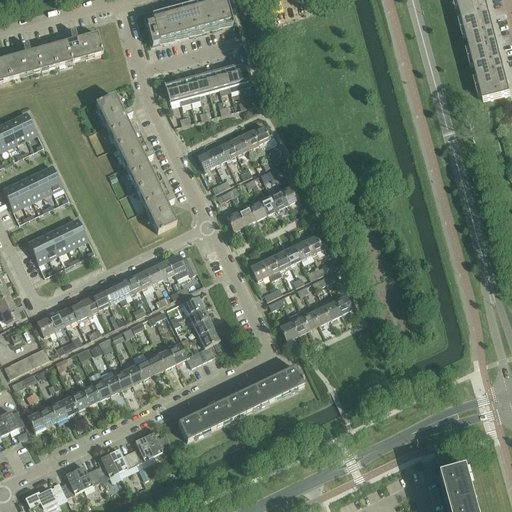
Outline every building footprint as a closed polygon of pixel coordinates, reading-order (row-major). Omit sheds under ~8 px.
[(485,0),(456,0),(484,105),(511,98),(485,0)] [(144,20),(150,43),(148,44),(150,51),(160,49),(160,48),(175,44),(189,40),(204,36),(203,36),(218,32),(232,28),(232,27),(226,2),(225,2),(225,3),(182,14),(182,10),(144,20)] [(72,44),(51,49),(57,70),(103,57),(97,37),(77,42),(75,34),(70,36),(72,44)] [(25,56),(5,62),(11,82),(57,70),(51,49),(30,55),(28,47),(23,49),(25,56)] [(0,85),(11,82),(5,62),(0,63),(0,85)] [(243,66),(233,69),(240,93),(250,90),(248,84),(250,83),(246,70),(244,70),(243,66),(242,66),(243,66)] [(233,69),(223,72),(228,91),(230,96),(240,93),(233,69)] [(223,72),(213,74),(219,94),(228,91),(223,72)] [(213,74),(204,77),(209,96),(219,94),(213,74)] [(204,77),(194,80),(199,99),(209,96),(204,77)] [(194,80),(184,83),(190,107),(200,104),(199,99),(194,80)] [(184,83),(174,85),(179,105),(181,109),(190,107),(184,83)] [(164,87),(167,100),(166,100),(167,105),(168,105),(169,108),(170,108),(170,107),(179,105),(174,85),(164,88),(164,87)] [(95,108),(116,151),(135,142),(126,122),(133,119),(130,114),(123,118),(114,99),(95,108)] [(27,118),(17,123),(26,142),(36,137),(27,118)] [(17,123),(7,128),(16,147),(26,142),(17,123)] [(7,128),(0,131),(0,137),(7,152),(16,147),(7,128)] [(263,130),(252,135),(258,149),(261,155),(273,150),(270,144),(268,141),(270,140),(266,133),(265,133),(263,130)] [(252,135),(241,140),(248,154),(251,160),(261,155),(258,149),(252,135)] [(241,140),(230,145),(237,159),(248,154),(241,140)] [(135,142),(116,151),(136,194),(155,185),(146,165),(153,162),(151,157),(144,160),(135,142)] [(230,145),(219,151),(226,165),(237,159),(230,145)] [(219,151),(208,156),(215,170),(218,176),(229,171),(226,165),(219,151)] [(208,156),(197,161),(204,175),(215,170),(208,156)] [(289,167),(282,170),(284,177),(292,174),(289,167)] [(53,171),(42,176),(52,195),(62,190),(53,171)] [(42,176),(33,181),(42,200),(52,195),(42,176)] [(33,181),(23,186),(32,205),(42,200),(33,181)] [(155,185),(136,194),(157,237),(176,228),(167,209),(174,205),(172,201),(165,204),(155,185)] [(23,186),(13,190),(22,209),(32,205),(23,186)] [(226,192),(223,186),(212,191),(215,198),(226,192)] [(297,187),(281,195),(287,209),(299,204),(295,197),(301,195),(297,187)] [(13,190),(3,195),(12,214),(22,209),(13,190)] [(230,201),(227,195),(216,200),(219,207),(230,201)] [(281,195),(270,200),(277,214),(287,209),(281,195)] [(270,200),(259,206),(266,219),(277,214),(270,200)] [(259,206),(248,211),(255,225),(266,219),(259,206)] [(248,211),(238,216),(244,230),(255,225),(248,211)] [(244,230),(238,216),(226,221),(233,235),(244,230)] [(78,224),(68,229),(77,248),(87,243),(78,224)] [(68,229),(58,234),(67,253),(77,248),(68,229)] [(58,234),(49,239),(58,258),(67,253),(58,234)] [(49,239),(39,243),(48,262),(58,258),(49,239)] [(316,240),(304,245),(311,259),(322,253),(316,240)] [(39,243),(29,248),(38,267),(48,262),(39,243)] [(304,245),(294,250),(300,264),(311,259),(304,245)] [(294,250),(283,255),(290,269),(300,264),(294,250)] [(272,261),(279,275),(280,277),(285,275),(284,272),(290,269),(283,255),(272,261)] [(167,264),(174,278),(176,284),(189,277),(191,280),(197,277),(189,261),(183,264),(186,271),(185,272),(178,259),(167,264)] [(272,261),(261,266),(268,280),(279,275),(272,261)] [(167,264),(156,269),(163,283),(174,278),(167,264)] [(268,280),(261,266),(250,271),(257,285),(268,280)] [(156,269),(146,275),(152,288),(163,283),(156,269)] [(146,275),(135,280),(141,294),(152,288),(146,275)] [(334,277),(323,282),(326,288),(337,283),(334,277)] [(135,280),(124,285),(130,299),(141,294),(135,280)] [(124,285),(113,290),(120,304),(122,310),(127,307),(125,302),(130,299),(124,285)] [(5,289),(0,290),(0,304),(10,300),(5,289)] [(113,290),(102,295),(109,309),(120,304),(113,290)] [(278,300),(275,294),(264,299),(267,305),(278,300)] [(102,295),(91,301),(98,315),(109,309),(102,295)] [(10,300),(0,304),(0,314),(1,317),(15,310),(10,300)] [(345,300),(334,305),(341,319),(352,314),(345,300)] [(91,301),(81,306),(87,320),(88,321),(93,319),(93,317),(98,315),(91,301)] [(183,308),(188,320),(204,312),(199,301),(183,308)] [(283,309),(280,303),(268,308),(271,315),(283,309)] [(334,305),(323,310),(330,324),(341,319),(334,305)] [(81,306),(70,311),(76,325),(87,320),(81,306)] [(15,310),(1,317),(4,322),(0,324),(3,330),(6,328),(15,324),(15,326),(19,324),(19,322),(20,321),(15,310)] [(323,310),(312,315),(319,329),(330,324),(323,310)] [(70,311),(59,316),(66,330),(76,325),(70,311)] [(204,312),(188,320),(194,330),(209,323),(204,312)] [(153,321),(155,326),(166,320),(164,315),(153,321)] [(291,326),(297,340),(308,335),(301,321),(299,315),(288,320),(291,326)] [(312,315),(301,321),(308,335),(319,329),(312,315)] [(59,316),(48,321),(55,335),(66,330),(59,316)] [(48,321),(37,327),(44,341),(49,338),(50,341),(50,342),(50,343),(52,344),(58,341),(55,335),(48,321)] [(209,323),(194,330),(199,341),(214,334),(209,323)] [(297,340),(291,326),(280,331),(286,345),(297,340)] [(143,333),(140,327),(131,331),(134,337),(143,333)] [(131,331),(122,336),(126,342),(134,338),(131,331)] [(218,357),(224,354),(220,345),(214,334),(199,341),(204,352),(208,351),(213,348),(218,357)] [(10,340),(11,342),(14,347),(21,344),(18,336),(10,340)] [(120,337),(112,341),(115,346),(123,342),(120,337)] [(109,342),(99,347),(99,348),(101,353),(112,347),(109,342)] [(69,347),(62,350),(65,357),(72,353),(69,347)] [(99,348),(91,351),(94,358),(102,355),(101,353),(99,348)] [(179,348),(168,353),(176,369),(187,363),(186,361),(179,348)] [(218,359),(218,357),(213,348),(208,351),(213,361),(218,359)] [(208,351),(204,352),(202,353),(207,364),(213,361),(208,351)] [(44,352),(38,355),(43,367),(49,364),(44,352)] [(87,352),(77,357),(81,364),(91,359),(87,352)] [(168,353),(157,358),(165,374),(176,369),(168,353)] [(202,353),(197,356),(202,367),(207,364),(202,353)] [(38,355),(32,358),(38,369),(43,367),(38,355)] [(197,356),(191,358),(197,369),(202,367),(197,356)] [(32,358),(27,361),(32,372),(38,369),(32,358)] [(157,358),(146,363),(154,379),(165,374),(157,358)] [(191,358),(186,361),(187,363),(191,372),(197,369),(191,358)] [(27,361),(21,363),(27,375),(32,372),(27,361)] [(21,363),(16,366),(21,378),(27,375),(21,363)] [(146,363),(136,369),(143,384),(154,379),(146,363)] [(66,370),(63,364),(55,368),(58,373),(66,370)] [(16,366),(10,369),(15,380),(21,378),(16,366)] [(15,380),(10,369),(4,372),(10,383),(15,380)] [(136,369),(125,374),(132,389),(143,384),(136,369)] [(118,377),(114,379),(122,395),(132,389),(125,374),(123,370),(117,373),(118,377)] [(277,380),(265,385),(274,404),(304,390),(302,386),(304,385),(302,383),(301,383),(295,371),(283,377),(282,375),(276,378),(277,380)] [(34,378),(23,384),(26,390),(37,385),(34,378)] [(114,379),(103,384),(111,400),(122,395),(114,379)] [(12,389),(15,396),(26,390),(23,384),(12,389)] [(103,384),(92,389),(100,405),(111,400),(103,384)] [(248,394),(236,399),(245,418),(274,404),(265,385),(254,391),(253,389),(247,392),(248,394)] [(92,389),(82,395),(89,410),(100,405),(92,389)] [(82,395),(71,400),(78,415),(89,410),(82,395)] [(219,408),(208,413),(217,432),(245,418),(236,399),(225,405),(224,403),(218,406),(219,408)] [(71,400),(60,405),(68,421),(78,415),(71,400)] [(60,405),(49,410),(57,426),(68,421),(60,405)] [(49,410),(38,415),(46,431),(57,426),(49,410)] [(190,421),(178,427),(187,446),(217,432),(208,413),(196,418),(195,416),(189,419),(190,421)] [(11,415),(1,420),(9,436),(19,432),(18,430),(23,428),(17,414),(11,417),(11,415)] [(46,431),(38,415),(27,421),(35,436),(46,431)] [(1,420),(0,420),(0,439),(0,441),(9,436),(1,420)] [(154,438),(144,442),(153,460),(170,452),(165,439),(156,443),(154,438)] [(138,452),(130,456),(136,468),(153,460),(144,442),(135,446),(138,452)] [(119,454),(110,459),(118,477),(136,468),(130,456),(122,460),(119,454)] [(103,469),(95,473),(101,485),(102,487),(107,485),(106,482),(109,481),(112,487),(121,482),(118,477),(110,459),(100,463),(103,469)] [(84,471),(75,475),(84,493),(101,485),(95,473),(87,476),(84,471)] [(144,472),(139,475),(144,485),(149,483),(144,472)] [(68,485),(60,489),(66,502),(84,493),(75,475),(66,480),(68,485)] [(451,511),(476,511),(467,479),(447,484),(444,485),(446,490),(451,511)] [(60,511),(58,508),(67,504),(66,502),(60,489),(59,486),(54,489),(54,491),(39,498),(38,496),(25,503),(29,511),(60,511)]
